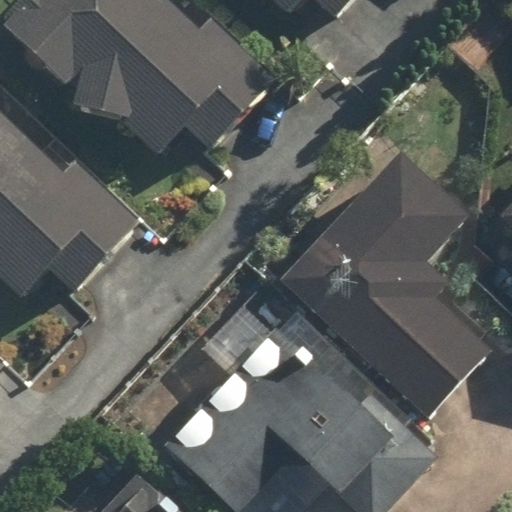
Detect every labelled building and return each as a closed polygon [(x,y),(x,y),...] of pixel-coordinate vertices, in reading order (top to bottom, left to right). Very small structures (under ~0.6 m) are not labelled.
[(43,0),(16,30),(124,131),(132,122),(172,159),(198,132),(228,161),(298,86),(233,25),(223,35),(185,0),(43,0)] [(274,0),(299,22),(318,2),(350,31),(377,0),(274,0)] [(0,274),(32,305),(62,273),(90,300),(162,225),(134,199),(95,162),(84,172),(0,91),(0,274)] [(455,264),(495,222),(423,155),(301,284),(449,424),(511,357),(511,350),(460,301),(476,284),(455,264)] [(344,357),(331,370),(296,336),(182,453),(242,511),(264,511),(316,459),(370,511),(411,511),(456,466),(344,357)] [(0,402),(21,381),(31,371),(0,341),(0,402)] [(216,511),(167,463),(118,511),(216,511)]
